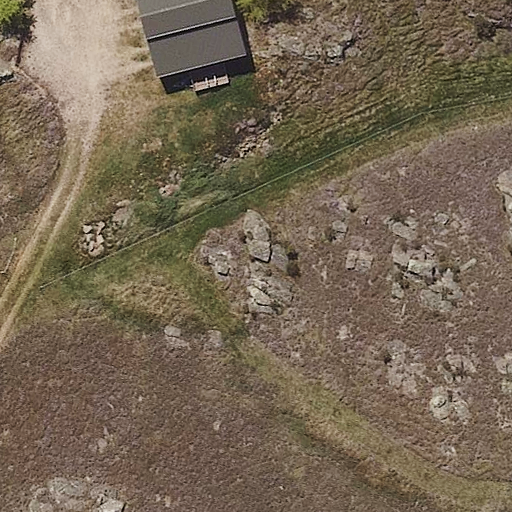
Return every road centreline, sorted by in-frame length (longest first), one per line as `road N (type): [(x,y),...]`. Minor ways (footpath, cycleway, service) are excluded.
road 1 (track): [(0,323),(168,259),(285,371),(387,448),(463,486),(511,489)]
road 2 (track): [(75,0),(92,95),(69,190),(0,323)]
